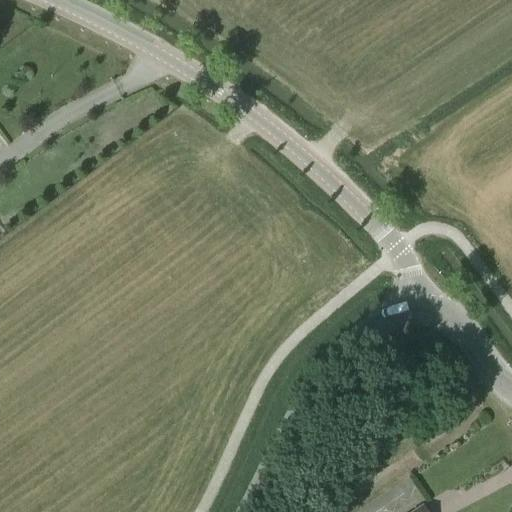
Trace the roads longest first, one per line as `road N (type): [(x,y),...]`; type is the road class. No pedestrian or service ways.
road 1 (tertiary): [(414,306),(403,255),(309,160),(156,53),(48,0)]
road 2 (tertiary): [(248,511),(340,357),(370,329),(414,306)]
road 3 (tertiary): [(511,389),(446,310),(414,306)]
